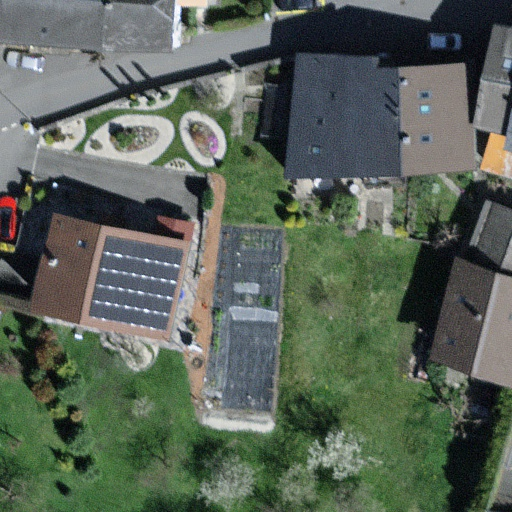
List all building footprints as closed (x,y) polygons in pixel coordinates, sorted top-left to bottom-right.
[(24,0),(22,26),(119,34),(121,0),(24,0)] [(121,0),(119,34),(182,40),(185,0),(205,0),(209,0),(121,0)] [(511,37),(491,117),(511,121),(511,37)] [(309,166),(418,161),(413,66),(386,67),(386,54),(304,58),(309,166)] [(480,158),(476,63),(413,66),(418,161),(480,158)] [(511,208),(495,203),(480,247),(511,257),(511,208)] [(164,235),(69,215),(51,300),(174,326),(196,224),(168,218),(164,235)] [(511,271),(472,260),(446,349),(511,368),(511,271)]
